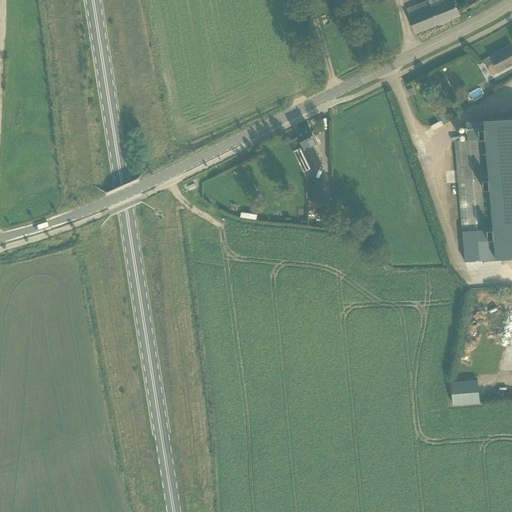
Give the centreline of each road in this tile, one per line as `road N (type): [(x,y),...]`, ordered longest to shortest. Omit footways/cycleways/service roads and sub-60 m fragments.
road 1 (secondary): [(0,238),(140,187),(511,2)]
road 2 (primary): [(173,511),(92,0)]
